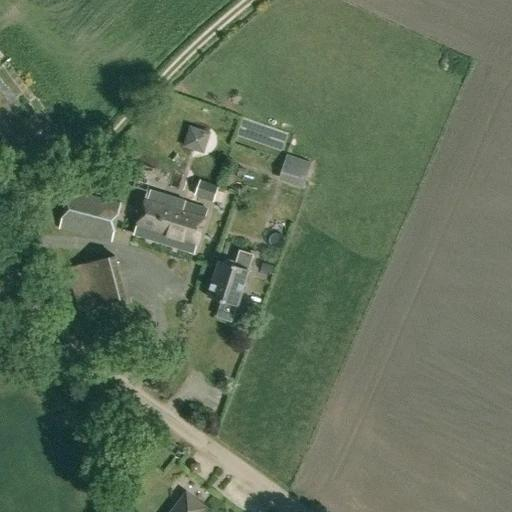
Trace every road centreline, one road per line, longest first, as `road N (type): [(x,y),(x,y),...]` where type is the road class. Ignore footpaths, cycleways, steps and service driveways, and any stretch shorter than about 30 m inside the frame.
road 1 (track): [(239,0),(168,62),(88,158),(42,184),(0,180)]
road 2 (unclassified): [(212,452),(70,339),(0,257)]
